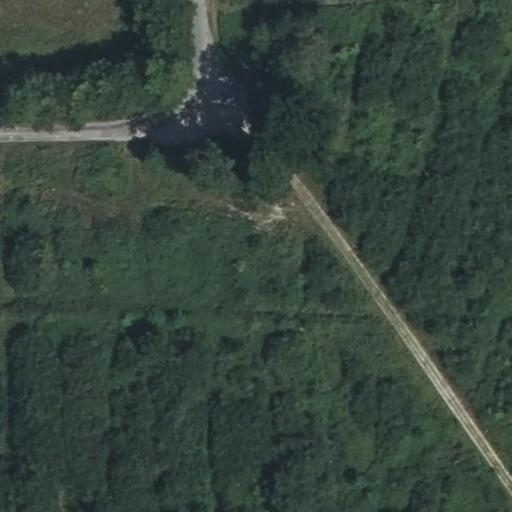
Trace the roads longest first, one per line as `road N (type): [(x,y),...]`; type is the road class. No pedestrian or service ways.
road 1 (track): [(207,40),(255,125),(511,483)]
road 2 (unclassified): [(0,136),(204,133),(213,90),(199,0)]
